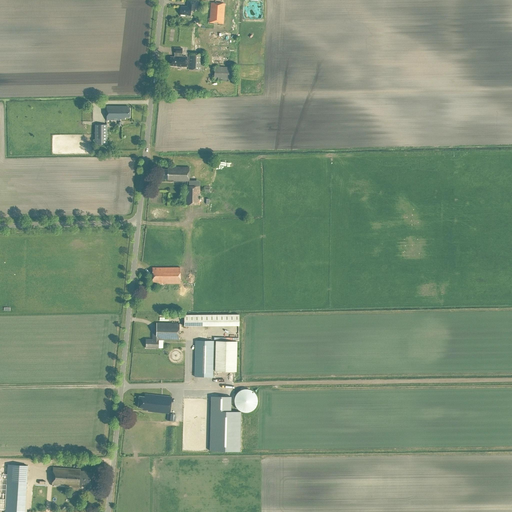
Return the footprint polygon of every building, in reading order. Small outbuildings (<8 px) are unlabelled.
[(196,1),(189,1),(188,8),(181,7),(180,15),(190,16),(191,11),(195,11),(196,1)] [(223,24),(224,4),(221,4),(220,8),(212,7),(212,19),(209,18),(209,23),(214,23),(214,22),(218,22),(218,23),(223,24)] [(169,60),(169,63),(170,63),(170,66),(178,66),(178,67),(187,67),(187,63),(187,57),(182,57),(182,54),(183,48),(174,48),(174,53),(175,53),(175,57),(170,57),(170,60),(169,60)] [(189,54),(189,70),(205,70),(205,66),(205,58),(205,55),(189,54)] [(234,82),(235,69),(215,68),(215,81),(234,82)] [(106,120),(121,120),(125,120),(125,119),(129,119),(129,109),(127,109),(127,106),(106,106),(106,120)] [(96,147),(108,147),(108,127),(96,127),(96,147)] [(162,180),(168,180),(168,181),(173,181),(173,182),(175,182),(185,182),(185,184),(186,184),(186,188),(185,188),(185,205),(200,205),(200,188),(189,188),(189,167),(168,167),(168,170),(162,170),(162,173),(162,175),(162,180)] [(163,285),(181,284),(180,268),(152,269),(153,283),(159,283),(159,284),(163,284),(163,285)] [(239,314),(184,315),(184,326),(239,326),(239,314)] [(157,323),(156,323),(156,334),(153,334),(153,339),(146,339),(146,348),(158,348),(158,340),(179,340),(179,324),(157,323)] [(213,377),(213,341),(195,341),(195,377),(213,377)] [(235,372),(236,342),(216,341),(215,371),(235,372)] [(238,391),(240,412),(260,409),(258,388),(238,391)] [(167,421),(175,421),(176,414),(170,414),(172,397),(146,394),(144,397),(139,396),(138,407),(143,408),(142,410),(148,410),(148,411),(168,414),(167,421)] [(212,398),(212,453),(242,453),(242,412),(232,412),(232,398),(212,398)] [(14,485),(28,479),(23,467),(9,472),(14,485)] [(93,486),(94,473),(87,473),(88,471),(81,471),(81,470),(54,468),(53,486),(74,488),(74,491),(79,491),(79,488),(83,488),(83,487),(87,487),(87,485),(93,486)]
